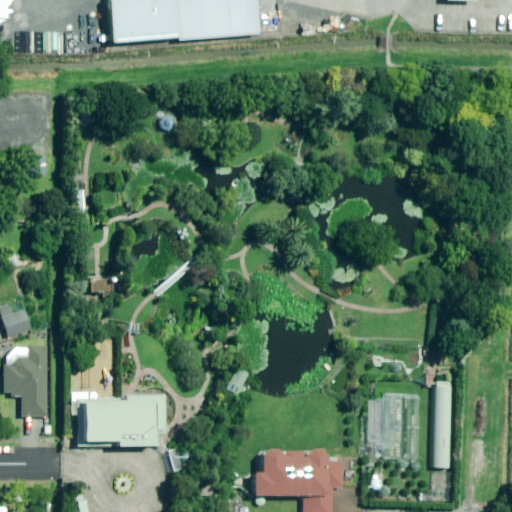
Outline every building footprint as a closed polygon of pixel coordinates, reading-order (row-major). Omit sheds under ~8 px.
[(104,0),(107,28),(254,14),(252,0),(104,0)] [(156,121),(156,122),(156,124),(156,125),(156,127),(157,128),(158,129),(159,130),(160,131),(162,132),(163,132),(165,132),(166,132),(168,132),(169,131),(170,130),(171,129),(172,128),(173,126),(173,125),(173,123),(173,122),(173,120),(172,119),(171,118),(170,117),(169,116),(167,115),(166,115),(164,115),(163,115),(161,115),(160,116),(159,117),(158,118),(157,119),(156,121)] [(45,152),(23,152),(24,176),(45,176),(45,152)] [(82,213),(81,190),(71,190),(71,213),(82,213)] [(22,267),(18,254),(2,259),(6,272),(22,267)] [(102,278),(87,279),(88,293),(111,292),(111,286),(103,286),(102,278)] [(11,314),(8,305),(0,307),(0,317),(6,337),(30,330),(25,310),(11,314)] [(43,418),(46,347),(26,346),(25,358),(12,357),(11,368),(2,367),(1,396),(19,397),(19,417),(43,418)] [(245,374),(234,368),(224,389),(234,395),(245,374)] [(449,384),(433,383),(431,468),(447,468),(449,384)] [(159,429),(159,396),(120,396),(120,399),(78,399),(79,442),(113,441),(113,447),(152,446),(152,429),(159,429)] [(331,511),(332,488),(340,488),(340,463),(321,462),(321,453),(320,452),(319,451),(318,450),(317,449),(316,449),(314,448),(313,448),(312,448),(310,448),(309,449),(307,449),(306,450),(305,451),(304,451),(303,452),(274,452),(274,451),(273,450),(272,450),(271,449),(270,449),(269,449),(267,448),(266,448),(265,448),(264,449),(263,449),(262,450),(261,450),(260,451),(259,452),(259,474),(250,474),(250,495),(301,496),(301,511),(331,511)] [(49,511),(48,496),(23,497),(23,511),(49,511)]
